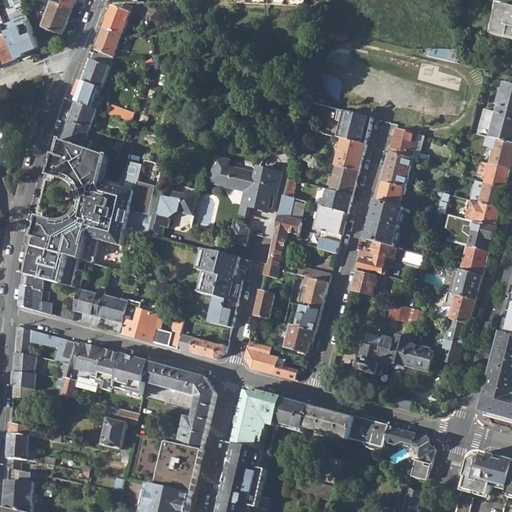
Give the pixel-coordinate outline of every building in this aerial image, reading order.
[(52,0),(44,24),(65,32),(73,8),(52,0)] [(52,0),(73,8),(76,0),(52,0)] [(461,29),(497,37),(503,7),(467,0),(456,0),(456,28),(461,29)] [(105,29),(123,36),(134,8),(130,6),(125,7),(125,4),(114,4),(105,29)] [(511,9),(503,7),(497,37),(511,39),(511,9)] [(14,19),(4,23),(8,33),(17,57),(41,47),(26,8),(12,13),(14,19)] [(0,59),(1,63),(17,57),(8,33),(6,29),(4,30),(3,26),(0,27),(0,59)] [(97,51),(115,58),(123,36),(105,29),(97,51)] [(427,55),(459,63),(460,50),(428,48),(427,55)] [(95,54),(84,84),(98,89),(97,92),(102,94),(114,61),(95,54)] [(77,103),(91,108),(97,92),(98,89),(84,84),(79,82),(74,96),(79,98),(77,103)] [(490,138),(511,143),(511,85),(509,85),(507,84),(499,113),(486,110),(478,135),(490,138)] [(70,122),(92,130),(99,111),(91,108),(77,103),(70,122)] [(108,115),(132,123),(135,115),(112,106),(108,115)] [(357,115),(340,110),(337,121),(343,122),(339,138),(344,139),(350,141),(366,145),(368,137),(370,137),(375,120),(357,115)] [(63,141),(90,151),(92,148),(94,143),(92,142),(94,139),(101,139),(102,134),(96,132),(92,130),(70,122),(63,141)] [(415,160),(429,164),(430,157),(421,154),(425,137),(416,134),(404,131),(398,129),(391,154),(415,160)] [(511,143),(490,138),(488,146),(495,148),(491,164),(511,169),(511,143)] [(339,166),(361,172),(368,146),(366,145),(350,141),(344,139),(336,166),(339,166)] [(104,179),(110,159),(96,153),(90,151),(63,141),(58,157),(56,157),(51,175),(67,179),(68,176),(75,179),(82,185),(85,192),(87,197),(87,200),(87,204),(84,204),(82,208),(82,210),(85,211),(83,216),(79,219),(76,222),(70,225),(62,227),(54,226),(55,223),(42,219),(40,219),(34,238),(35,237),(36,238),(33,247),(44,250),(85,262),(91,263),(95,264),(101,241),(123,247),(126,237),(134,240),(137,230),(135,230),(137,226),(147,229),(151,215),(163,165),(145,160),(143,166),(132,163),(124,178),(123,184),(139,188),(138,192),(103,183),(104,179)] [(413,171),(415,160),(391,154),(383,183),(405,189),(407,190),(411,179),(413,180),(415,172),(413,171)] [(252,189),(253,195),(252,198),(250,199),(249,205),(251,206),(250,208),(262,211),(264,204),(271,205),(273,198),(277,199),(283,176),(270,172),(269,175),(257,183),(253,177),(236,172),(231,171),(228,165),(229,162),(219,159),(214,180),(232,185),(233,182),(252,189)] [(488,176),(486,184),(507,189),(511,169),(491,164),(481,161),(478,174),(488,176)] [(231,171),(236,172),(253,177),(257,183),(269,175),(270,172),(260,170),(258,175),(237,170),(239,164),(234,163),(229,162),(228,165),(231,171)] [(361,172),(339,166),(333,191),(342,193),(354,197),(361,172)] [(84,200),(84,204),(87,204),(87,200),(87,197),(85,192),(82,185),(75,179),(68,176),(67,179),(73,182),(78,187),(82,193),(83,197),(84,200)] [(123,184),(104,179),(103,183),(138,192),(139,188),(123,184)] [(212,186),(240,192),(245,194),(243,206),(250,208),(251,206),(249,205),(250,199),(252,198),(253,195),(252,189),(233,182),(232,185),(214,180),(212,186)] [(290,180),(285,197),(293,199),(297,182),(290,180)] [(475,201),(480,203),(486,184),(480,182),(475,201)] [(378,203),(400,209),(405,189),(383,183),(378,203)] [(507,189),(486,184),(480,203),(502,209),(507,189)] [(333,191),(325,189),(320,206),(324,206),(337,210),(349,213),(354,197),(342,193),(333,191)] [(182,215),(197,218),(200,204),(202,195),(193,193),(187,196),(177,193),(175,200),(161,196),(156,217),(154,223),(151,234),(151,236),(164,240),(168,227),(172,228),(173,226),(174,219),(182,215)] [(281,214),(293,217),(297,200),(293,199),(285,197),(282,209),(281,214)] [(274,213),(277,199),(273,198),(271,205),(264,204),(262,211),(274,213)] [(293,217),(303,220),(307,202),(297,200),(293,217)] [(467,220),(475,223),(496,229),(502,209),(480,203),(475,201),(472,201),(467,220)] [(398,248),(403,250),(413,212),(400,209),(378,203),(367,240),(380,244),(398,248)] [(330,231),(343,235),(349,213),(337,210),(324,206),(322,214),(319,213),(317,220),(320,221),(318,228),(324,230),(325,231),(329,232),(330,231)] [(61,223),(55,223),(54,226),(62,227),(70,225),(76,222),(79,219),(83,216),(85,211),(82,210),(80,212),(79,214),(74,219),(69,221),(68,222),(61,223)] [(276,235),(288,239),(290,230),(300,232),(303,220),(293,217),(281,214),(276,235)] [(156,217),(151,215),(147,229),(137,226),(135,230),(137,230),(151,234),(154,223),(156,217)] [(237,221),(236,227),(248,229),(249,224),(237,221)] [(468,246),(490,253),(496,229),(475,223),(468,246)] [(248,229),(236,227),(233,241),(248,244),(251,230),(248,229)] [(267,273),(279,276),(288,239),(276,235),(274,244),(269,265),(267,273)] [(326,243),(307,238),(306,244),(324,249),(328,250),(330,244),(326,242),(326,243)] [(360,268),(383,275),(385,267),(392,269),(394,261),(395,261),(398,248),(380,244),(378,255),(372,253),(365,251),(360,268)] [(218,298),(239,304),(244,281),(236,279),(241,259),(189,246),(178,288),(184,289),(195,292),(218,298)] [(462,268),(484,275),(490,253),(468,246),(462,268)] [(43,255),(44,250),(33,247),(29,276),(47,281),(49,281),(52,261),(50,260),(50,257),(43,255)] [(91,263),(85,262),(78,289),(83,290),(91,263)] [(302,266),(300,274),(308,276),(330,282),(333,274),(302,266)] [(353,291),(374,297),(380,278),(382,279),(383,275),(360,268),(353,291)] [(286,280),(296,283),(299,273),(289,271),(286,280)] [(457,296),(477,301),(483,277),(462,271),(455,295),(457,296)] [(123,285),(136,289),(140,277),(126,273),(123,285)] [(21,307),(46,313),(58,316),(60,305),(54,304),(56,293),(46,291),(47,281),(29,276),(28,286),(24,285),(21,307)] [(330,282),(308,276),(306,285),(312,287),(306,306),(323,311),(330,282)] [(195,292),(184,289),(181,297),(193,301),(195,292)] [(84,291),(83,290),(77,312),(102,318),(108,297),(108,294),(100,292),(99,295),(84,291)] [(256,317),(271,321),(276,297),(262,293),(256,317)] [(477,301),(457,296),(450,320),(469,326),(470,326),(477,301)] [(102,318),(126,325),(127,321),(132,302),(133,301),(124,298),(124,301),(108,297),(102,318)] [(239,304),(218,298),(212,324),(233,329),(239,304)] [(161,331),(165,318),(141,311),(143,304),(132,302),(127,321),(126,325),(123,334),(158,344),(179,349),(183,336),(187,321),(176,318),(173,330),(174,330),(173,334),(161,331)] [(385,316),(419,326),(419,325),(422,313),(412,310),(389,303),(385,316)] [(303,305),(297,328),(317,333),(323,311),(306,306),(303,305)] [(62,317),(75,321),(76,316),(63,312),(62,317)] [(419,325),(426,327),(429,315),(422,313),(419,325)] [(453,322),(450,320),(444,341),(448,341),(453,322)] [(469,326),(453,322),(448,341),(444,341),(441,343),(439,344),(437,346),(436,348),(423,344),(423,341),(415,339),(406,370),(405,372),(417,375),(419,369),(431,373),(435,359),(436,357),(443,359),(442,361),(458,365),(469,326)] [(470,326),(469,326),(458,365),(460,366),(470,326)] [(19,327),(17,353),(30,356),(33,343),(60,348),(56,362),(61,363),(71,365),(73,356),(66,354),(66,352),(69,340),(62,338),(51,335),(19,327)] [(287,349),(311,355),(317,333),(297,328),(293,327),(287,349)] [(371,334),(367,345),(385,351),(388,338),(371,333),(371,334)] [(396,340),(388,338),(385,351),(367,345),(366,345),(359,370),(383,377),(387,364),(406,370),(415,339),(397,334),(396,340)] [(511,336),(504,334),(498,356),(503,358),(488,414),(511,420),(511,336)] [(218,345),(183,336),(179,349),(217,360),(228,353),(230,344),(219,341),(218,345)] [(66,354),(73,356),(77,342),(69,340),(66,352),(66,354)] [(253,369),(297,382),(300,372),(278,366),(280,358),(272,356),(273,349),(250,342),(247,358),(253,369)] [(78,369),(102,376),(109,351),(84,344),(78,369)] [(100,384),(133,393),(146,396),(147,391),(154,363),(140,359),(109,351),(102,376),(100,384)] [(31,389),(36,391),(37,385),(38,376),(27,374),(28,368),(33,369),(34,357),(30,356),(17,353),(15,386),(31,389)] [(187,416),(180,445),(204,450),(217,395),(205,377),(154,363),(147,391),(146,396),(195,410),(193,417),(187,416)] [(63,397),(74,399),(78,383),(67,380),(63,397)] [(332,391),(363,399),(365,393),(334,385),(333,389),(332,391)] [(14,397),(30,399),(31,389),(15,386),(14,397)] [(246,404),(242,422),(276,432),(278,424),(284,399),(261,392),(249,389),(237,396),(236,402),(246,404)] [(401,406),(415,408),(416,392),(403,391),(401,406)] [(284,399),(278,424),(304,431),(305,429),(310,406),(284,399)] [(310,406),(305,429),(349,441),(350,440),(355,418),(310,406)] [(123,450),(131,452),(133,446),(125,444),(129,425),(138,427),(141,415),(122,410),(119,423),(109,420),(103,446),(123,450)] [(355,418),(350,440),(364,443),(365,445),(377,446),(383,451),(385,444),(389,427),(355,418)] [(39,438),(41,438),(44,432),(12,424),(11,434),(39,438)] [(422,459),(433,462),(436,452),(428,438),(389,427),(385,444),(393,447),(400,444),(414,447),(422,459)] [(38,447),(39,438),(11,434),(9,460),(29,462),(36,462),(37,454),(31,453),(32,446),(38,447)] [(154,485),(194,495),(204,450),(180,445),(142,435),(133,473),(146,476),(144,483),(154,485)] [(267,511),(270,501),(262,499),(263,494),(265,485),(265,484),(268,472),(260,470),(264,453),(250,449),(236,445),(229,474),(225,489),(223,498),(222,503),(224,504),(222,511),(267,511)] [(131,452),(123,450),(120,462),(128,464),(131,452)] [(511,511),(511,461),(482,453),(469,461),(456,511),(511,511)] [(326,470),(341,474),(344,461),(329,457),(326,470)] [(9,460),(8,467),(21,469),(21,470),(22,461),(9,460)] [(5,508),(22,511),(21,511),(33,511),(34,504),(37,501),(38,496),(35,492),(35,483),(47,484),(48,476),(29,471),(21,470),(21,469),(20,481),(7,480),(5,508)] [(414,478),(428,482),(430,474),(416,470),(414,478)] [(113,492),(122,494),(125,478),(117,476),(113,492)] [(318,499),(334,503),(337,489),(293,478),(290,491),(318,499)] [(189,511),(194,495),(154,485),(147,511),(189,511)] [(420,511),(425,493),(403,487),(398,508),(397,508),(395,511),(420,511)]
